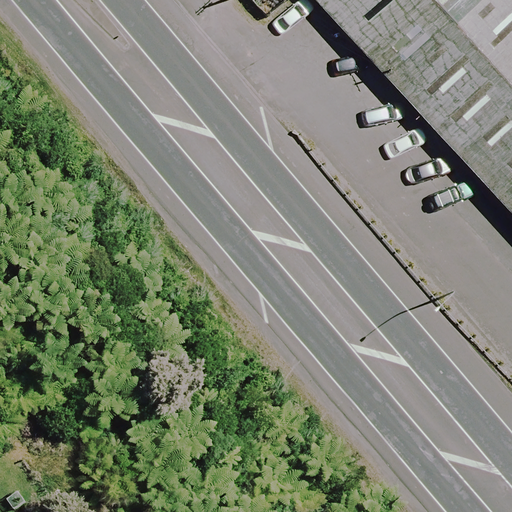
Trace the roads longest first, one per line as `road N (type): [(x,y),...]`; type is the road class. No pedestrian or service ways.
road 1 (trunk): [(511,507),(225,174)]
road 2 (trunk): [(225,174),(40,0)]
road 3 (trunk): [(124,0),(225,174)]
